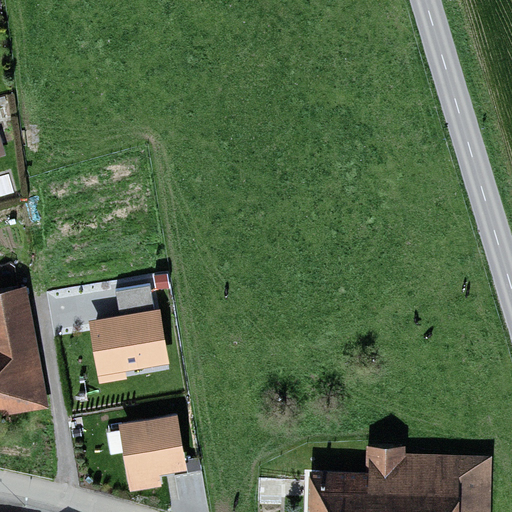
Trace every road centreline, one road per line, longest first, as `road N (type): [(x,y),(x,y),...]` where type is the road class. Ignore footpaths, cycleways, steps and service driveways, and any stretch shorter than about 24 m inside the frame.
road 1 (secondary): [(511,289),(426,0)]
road 2 (residential): [(0,480),(121,511)]
